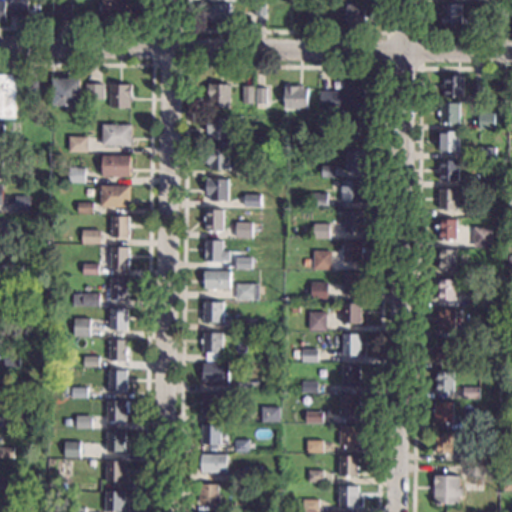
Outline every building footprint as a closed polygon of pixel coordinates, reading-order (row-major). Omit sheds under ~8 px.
[(130,6),(134,6),(134,14),(132,14),(132,18),(131,18),(130,22),(102,21),(102,0),(130,1),(130,6)] [(28,10),(35,10),(35,16),(27,16),(27,17),(4,17),(4,23),(0,23),(0,1),(6,1),(6,6),(12,6),(12,1),(28,1),(28,10)] [(267,19),(256,18),(256,2),(267,2),(267,19)] [(231,25),(222,24),(222,28),(217,27),(217,24),(210,24),(210,5),(231,5),(231,25)] [(71,22),(57,22),(57,6),(72,6),(71,22)] [(365,17),(368,17),(367,23),(365,23),(365,30),(347,29),(348,6),(365,7),(365,17)] [(461,27),(442,26),(443,17),(440,17),(440,12),(443,12),(443,6),(461,6),(461,27)] [(507,27),(497,26),(497,10),(508,10),(507,27)] [(319,27),(307,26),(308,13),(319,13),(319,27)] [(15,80),(18,80),(17,120),(0,119),(0,75),(15,76),(15,80)] [(464,99),(445,99),(445,90),(442,90),(443,87),(445,87),(446,77),(464,78),(464,99)] [(81,109),(54,108),(55,79),(81,80),(81,109)] [(39,100),(24,100),(25,82),(36,82),(40,82),(39,100)] [(104,101),(86,101),(86,85),(90,85),(105,85),(104,101)] [(133,98),(131,98),(130,110),(110,110),(110,86),(133,87),(133,98)] [(231,110),(210,109),(210,102),(208,102),(209,86),(232,86),(231,110)] [(483,103),(473,102),(473,86),(481,86),(484,86),(483,103)] [(254,106),(244,105),(244,87),(253,88),(254,88),(254,106)] [(303,90),(309,90),(308,111),(285,110),(285,88),(303,88),(303,90)] [(364,113),(346,112),(346,110),(320,110),(321,93),(347,94),(347,88),(365,88),(364,113)] [(267,106),(263,106),(263,109),(257,109),(257,89),(267,90),(267,106)] [(460,125),(441,124),(441,118),(438,118),(438,113),(441,113),(441,105),(460,106),(460,125)] [(495,131),(480,131),(480,114),(495,114),(495,131)] [(230,141),(211,141),(211,136),(208,135),(208,133),(205,133),(205,130),(209,130),(209,119),(230,120),(230,141)] [(364,128),(366,129),(366,134),(364,134),(364,142),(347,142),(347,121),(365,121),(364,128)] [(132,138),(134,138),(134,143),(132,143),(132,148),(103,147),(103,126),(132,127),(132,138)] [(266,148),(250,148),(251,132),(267,132),(266,148)] [(459,154),(440,153),(441,134),(459,134),(459,154)] [(328,148),(313,148),(313,137),(328,138),(328,148)] [(88,154),(69,154),(70,138),(89,138),(88,154)] [(230,150),(229,172),(211,171),(211,167),(208,167),(208,164),(204,164),(204,159),(208,160),(208,149),(230,150)] [(496,160),(481,160),(481,149),(496,150),(496,160)] [(364,158),(367,158),(367,163),(364,163),(364,173),(347,173),(348,151),(365,151),(364,158)] [(131,168),(133,168),(133,173),(131,173),(131,178),(103,178),(103,157),(131,158),(131,168)] [(458,182),(440,182),(440,161),(459,161),(458,182)] [(27,168),(31,168),(31,183),(15,183),(15,162),(28,163),(27,168)] [(258,178),(243,178),(243,167),(258,167),(258,178)] [(336,178),(322,178),(322,168),(337,168),(336,178)] [(86,184),(70,184),(71,169),(86,170),(86,184)] [(505,188),(486,188),(486,171),(506,172),(505,188)] [(229,180),(229,202),(210,202),(211,196),(207,196),(208,180),(229,180)] [(364,183),(364,190),(368,190),(368,196),(364,196),(364,203),(343,203),(343,182),(364,183)] [(131,200),(132,200),(132,205),(130,205),(130,210),(101,209),(102,187),(131,188),(131,200)] [(458,192),(458,211),(439,211),(439,204),(437,204),(437,200),(439,200),(440,191),(458,192)] [(328,208),(310,208),(310,202),(312,202),(312,194),(328,194),(328,208)] [(262,209),(245,208),(245,195),(262,196),(262,209)] [(31,213),(15,213),(16,197),(32,197),(31,213)] [(93,205),(93,215),(78,215),(78,204),(93,205)] [(484,217),(468,217),(468,207),(484,207),(484,217)] [(223,233),(206,232),(206,223),(204,223),(204,220),(206,220),(206,211),(224,211),(223,233)] [(363,220),(366,220),(366,224),(363,224),(363,234),(345,234),(346,213),(363,213),(363,220)] [(129,230),(131,230),(131,236),(129,236),(129,240),(112,239),(113,217),(130,218),(129,230)] [(457,241),(439,241),(439,232),(437,232),(437,227),(439,227),(439,221),(457,222),(457,241)] [(253,239),(236,239),(237,224),(253,224),(253,239)] [(328,239),(312,239),(313,224),(326,225),(328,225),(328,239)] [(491,248),(473,249),(473,228),(491,228),(491,248)] [(101,246),(83,245),(83,232),(101,232),(101,246)] [(19,246),(3,245),(3,233),(20,234),(19,246)] [(223,253),(230,254),(230,262),(224,262),(224,264),(206,264),(206,241),(223,241),(223,253)] [(363,250),(365,250),(365,254),(363,254),(363,263),(344,263),(344,244),(363,244),(363,250)] [(129,255),(132,255),(132,261),(129,261),(129,271),(111,270),(112,248),(129,249),(129,255)] [(330,271),(312,271),(312,252),(331,252),(330,271)] [(456,273),(438,273),(439,252),(456,252),(456,273)] [(252,271),(237,270),(237,259),(252,260),(252,271)] [(16,276),(2,275),(2,264),(16,265),(16,276)] [(99,278),(84,277),(84,265),(99,265),(99,278)] [(484,278),(469,277),(469,267),(484,267),(484,278)] [(230,290),(218,289),(218,293),(212,292),(212,290),(204,290),(204,285),(203,285),(203,281),(205,281),(205,273),(231,273),(230,290)] [(362,275),(362,297),(344,297),(345,275),(362,275)] [(128,286),(131,286),(131,292),(128,292),(128,301),(111,300),(111,280),(128,280),(128,286)] [(455,302),(438,302),(439,281),(456,282),(455,302)] [(328,304),(311,303),(312,284),(328,284),(328,304)] [(260,302),(237,301),(237,286),(260,286),(260,302)] [(486,308),(470,307),(471,292),(487,293),(486,308)] [(17,305),(2,305),(2,294),(17,294),(17,305)] [(100,308),(74,307),(74,295),(100,295),(100,308)] [(224,325),(205,324),(205,304),(224,304),(224,325)] [(299,306),(299,313),(291,313),(291,305),(299,306)] [(361,306),(361,312),(362,312),(362,315),(361,315),(361,327),(342,326),(343,305),(361,306)] [(127,318),(129,318),(129,323),(128,323),(127,331),(111,331),(111,310),(127,310),(127,318)] [(326,313),(325,331),(307,331),(308,312),(326,313)] [(456,312),(456,333),(438,333),(438,323),(436,323),(436,318),(438,318),(438,312),(456,312)] [(22,339),(4,338),(5,318),(22,319),(22,339)] [(90,337),(74,337),(74,319),(90,319),(90,337)] [(260,333),(242,332),(243,319),(260,320),(260,333)] [(480,339),(465,338),(465,328),(480,329),(480,339)] [(223,355),(204,355),(204,345),(202,345),(202,340),(204,340),(205,334),(224,335),(223,355)] [(361,358),(343,357),(343,336),(361,336),(361,358)] [(128,349),(130,349),(129,353),(127,353),(127,362),(110,362),(111,341),(128,341),(128,349)] [(455,363),(437,363),(437,354),(434,354),(434,350),(437,350),(437,341),(456,342),(455,363)] [(318,364),(303,363),(303,351),(318,352),(318,364)] [(21,368),(4,368),(5,353),(21,353),(21,368)] [(100,369),(84,369),(84,358),(100,359),(100,369)] [(480,369),(465,369),(466,358),(480,359),(480,369)] [(229,382),(204,381),(204,365),(230,366),(229,382)] [(360,376),(362,376),(362,379),(360,379),(360,388),(343,387),(344,366),(360,367),(360,376)] [(127,381),(129,381),(129,383),(127,383),(127,394),(110,394),(110,372),(127,372),(127,381)] [(455,373),(454,393),(436,393),(436,372),(455,373)] [(259,394),(237,393),(237,383),(259,383),(259,394)] [(319,384),(318,394),(302,393),(303,384),(319,384)] [(300,393),(292,393),(292,385),(299,385),(300,393)] [(15,400),(1,399),(2,388),(15,388),(15,400)] [(89,390),(89,401),(73,400),(73,389),(89,390)] [(480,400),(464,400),(464,389),(480,389),(480,400)] [(223,396),(222,416),(203,416),(203,406),(201,406),(201,403),(203,403),(203,395),(223,396)] [(359,399),(359,404),(363,404),(363,407),(360,407),(359,418),(340,417),(341,398),(359,399)] [(130,415),(127,415),(127,423),(107,423),(108,402),(130,403),(130,415)] [(453,424),(435,424),(436,415),(434,415),(434,411),(436,411),(436,403),(454,404),(453,424)] [(280,425),(262,425),(262,408),(281,408),(280,425)] [(324,425),(306,425),(307,414),(324,414),(324,425)] [(93,430),(77,430),(77,418),(93,418),(93,430)] [(28,431),(13,431),(14,419),(29,420),(28,431)] [(478,431),(463,430),(463,419),(479,420),(478,431)] [(221,446),(203,446),(203,437),(200,437),(200,433),(203,433),(203,426),(221,426),(221,446)] [(341,428),(359,429),(359,433),(361,434),(361,438),(359,438),(359,447),(340,446),(341,428)] [(125,454),(107,453),(108,433),(126,433),(125,454)] [(453,456),(435,456),(435,445),(433,445),(433,442),(435,442),(435,435),(453,436),(453,456)] [(251,454),(235,454),(235,441),(251,442),(251,454)] [(81,461),(65,460),(65,442),(81,443),(81,461)] [(324,443),(324,455),(307,455),(308,442),(324,443)] [(15,460),(0,459),(0,449),(15,449),(15,460)] [(484,462),(468,462),(468,451),(484,451),(484,462)] [(227,475),(202,475),(202,457),(228,457),(227,475)] [(359,473),(361,473),(361,478),(340,477),(341,457),(360,458),(359,473)] [(125,476),(126,476),(126,481),(124,481),(124,483),(106,483),(107,464),(125,464),(125,476)] [(483,479),(467,479),(467,464),(484,464),(483,479)] [(262,484),(245,483),(245,467),(262,467),(262,484)] [(88,471),(86,482),(80,481),(82,470),(88,471)] [(324,472),(324,485),(309,485),(309,472),(324,472)] [(460,489),(463,489),(463,497),(460,497),(460,506),(444,506),(444,508),(439,508),(439,506),(434,506),(435,478),(460,479),(460,489)] [(14,489),(0,489),(0,479),(14,479),(14,489)] [(219,486),(219,497),(221,497),(221,505),(199,505),(199,494),(201,494),(201,486),(219,486)] [(358,495),(361,495),(361,499),(358,499),(358,508),(340,508),(340,488),(358,489),(358,495)] [(124,500),(126,500),(126,504),(124,504),(124,511),(106,511),(106,493),(124,493),(124,500)] [(320,511),(303,511),(304,501),(320,502),(320,511)] [(242,511),(227,511),(228,503),(242,503),(242,511)]
